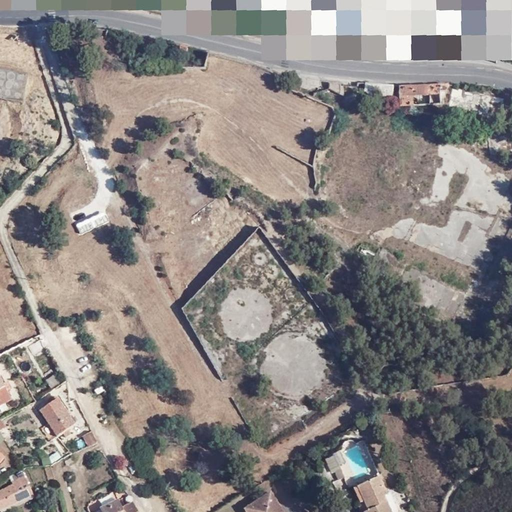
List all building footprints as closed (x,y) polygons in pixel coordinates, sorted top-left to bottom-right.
[(0,71),(0,97),(23,101),(27,76),(0,71)] [(446,85),(422,87),(419,88),(399,90),(400,105),(440,104),(440,91),(446,91),(446,85)] [(342,86),(329,86),(330,90),(342,94),(342,86)] [(394,89),(363,86),(362,95),(375,103),(393,104),(394,89)] [(41,341),(30,346),(35,356),(46,350),(41,341)] [(0,373),(0,407),(13,400),(14,400),(10,392),(6,385),(0,373)] [(48,382),(53,390),(61,386),(56,378),(48,382)] [(10,382),(6,385),(10,392),(14,390),(10,382)] [(13,400),(0,407),(0,413),(1,415),(16,407),(13,400)] [(60,400),(41,411),(58,437),(64,433),(69,430),(76,426),(60,400)] [(2,423),(0,424),(0,430),(6,439),(10,436),(2,423)] [(98,445),(93,432),(84,437),(90,448),(98,445)] [(344,451),(336,455),(342,467),(349,464),(344,451)] [(75,462),(67,466),(72,475),(80,472),(75,462)] [(344,470),(338,473),(342,481),(348,478),(344,470)] [(12,476),(13,480),(15,485),(0,491),(0,510),(34,494),(25,474),(24,472),(12,476)] [(396,511),(389,497),(392,495),(383,476),(361,487),(372,510),(368,511),(367,511),(396,511)] [(287,511),(274,493),(249,510),(250,511),(287,511)] [(393,494),(392,495),(389,497),(396,511),(398,511),(402,510),(393,494)] [(138,511),(135,503),(126,507),(121,500),(102,509),(102,511),(138,511)]
